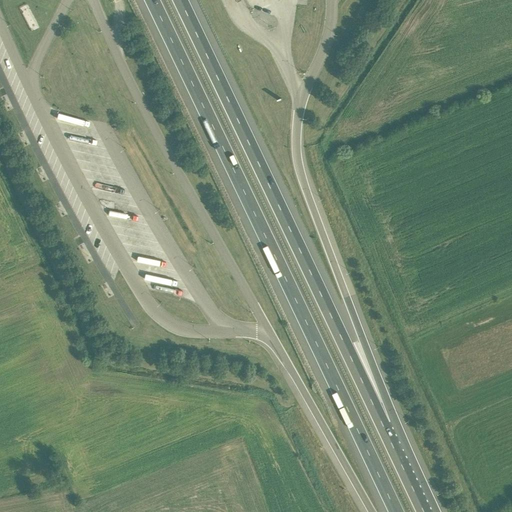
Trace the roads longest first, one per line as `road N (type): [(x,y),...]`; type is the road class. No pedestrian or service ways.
road 1 (motorway): [(152,0),(396,511)]
road 2 (motorway): [(383,425),(181,0)]
road 3 (motorway): [(383,425),(365,347),(301,180),(298,112)]
road 4 (motorway): [(268,334),(372,511)]
